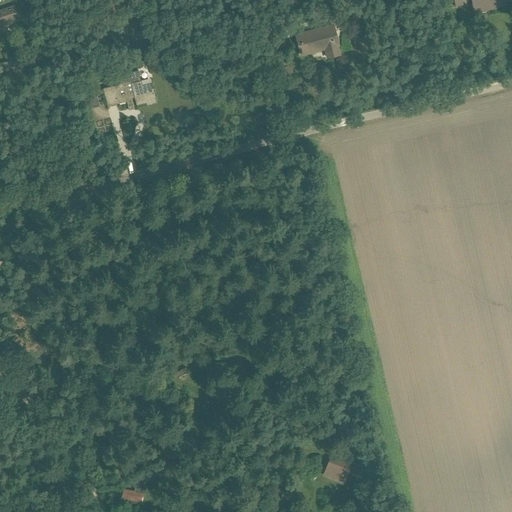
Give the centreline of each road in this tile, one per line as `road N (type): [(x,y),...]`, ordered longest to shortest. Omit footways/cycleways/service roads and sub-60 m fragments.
road 1 (unclassified): [(0,210),(511,83)]
road 2 (track): [(0,370),(64,435),(103,511)]
